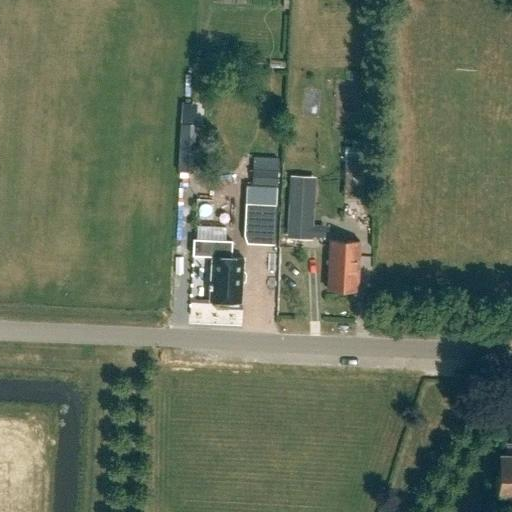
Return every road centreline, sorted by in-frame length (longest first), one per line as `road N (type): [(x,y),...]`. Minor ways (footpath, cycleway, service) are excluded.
road 1 (unclassified): [(511,352),(0,330)]
road 2 (track): [(129,511),(134,336)]
